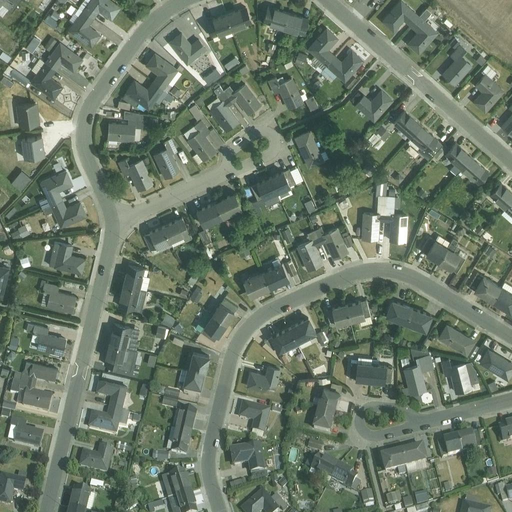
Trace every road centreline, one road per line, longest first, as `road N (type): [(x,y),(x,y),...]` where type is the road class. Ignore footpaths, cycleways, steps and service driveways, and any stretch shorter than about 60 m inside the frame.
road 1 (residential): [(511,337),(408,273),(384,269),(355,271),(253,319),(230,353),(206,464),(220,511)]
road 2 (residential): [(46,511),(114,223)]
road 3 (residential): [(114,223),(81,152),(88,100),(150,21),(181,0)]
road 4 (residential): [(330,0),(511,158)]
road 5 (residential): [(428,421),(397,408),(364,409),(363,431),(399,430)]
road 6 (residential): [(114,223),(225,173)]
road 7 (residential): [(225,173),(275,146),(272,134),(255,129),(230,149)]
